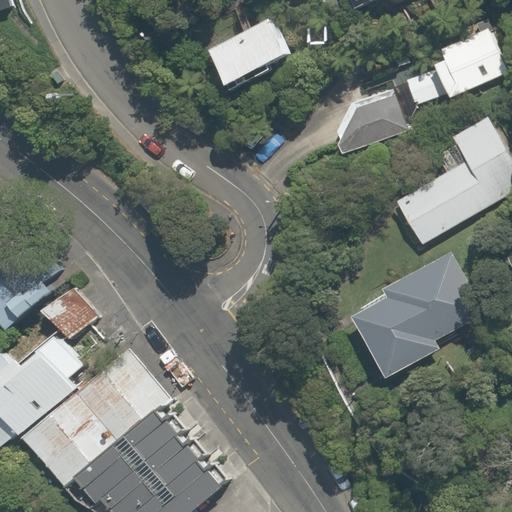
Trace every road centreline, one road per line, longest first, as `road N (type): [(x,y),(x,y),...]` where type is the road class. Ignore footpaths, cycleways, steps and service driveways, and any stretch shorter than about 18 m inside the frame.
road 1 (residential): [(189,335),(246,290),(264,247),(259,209),(134,103),(67,0)]
road 2 (tertiary): [(0,152),(73,213),(189,335)]
road 3 (tertiary): [(189,335),(310,511)]
